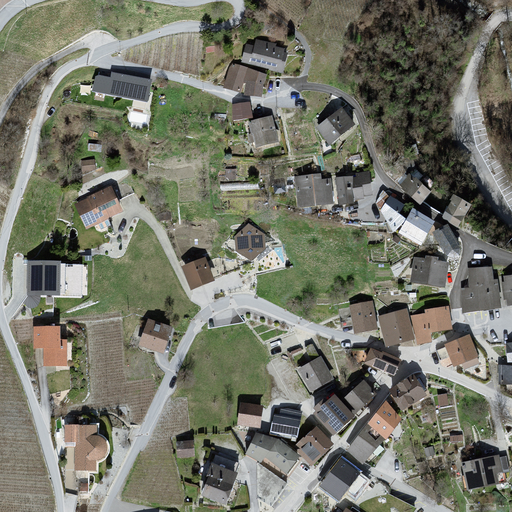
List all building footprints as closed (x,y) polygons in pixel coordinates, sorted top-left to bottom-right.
[(244,41),(239,58),(279,69),(284,52),(271,49),(273,42),(256,37),(254,44),(244,41)] [(268,76),(231,64),(224,88),(242,92),(245,86),(245,93),(263,96),(268,76)] [(153,81),(112,72),(111,78),(96,75),(93,93),(148,104),(153,81)] [(246,116),(244,103),(229,105),(232,119),(246,116)] [(345,126),(332,111),(308,131),(320,146),(345,126)] [(268,116),(246,121),(252,146),(274,140),(268,116)] [(97,168),(97,159),(82,160),(82,169),(97,168)] [(368,192),(366,168),(347,170),(347,176),(333,177),(335,203),(348,202),(348,194),(368,192)] [(325,203),(323,173),(291,176),(293,206),(325,203)] [(424,190),(407,174),(397,184),(414,201),(424,190)] [(118,214),(108,188),(83,198),(82,201),(72,207),(83,232),(118,214)] [(441,203),(427,196),(422,207),(436,214),(441,203)] [(403,205),(390,199),(385,211),(393,225),(403,205)] [(451,199),(441,216),(456,225),(466,208),(451,199)] [(425,225),(405,213),(392,234),(412,246),(425,225)] [(243,226),(230,240),(230,253),(245,264),(260,252),(260,235),(243,226)] [(440,227),(427,234),(441,258),(454,250),(440,227)] [(441,264),(412,258),(407,285),(436,291),(441,264)] [(201,261),(178,270),(186,293),(210,283),(201,261)] [(83,295),(84,265),(29,264),(29,294),(83,295)] [(489,264),(466,266),(468,288),(459,289),(461,312),(494,309),(489,264)] [(511,274),(501,276),(505,305),(511,304),(511,274)] [(372,328),(368,301),(346,304),(351,332),(372,328)] [(423,312),(409,314),(414,344),(430,342),(428,332),(448,329),(444,304),(422,307),(423,312)] [(407,339),(401,309),(376,314),(383,344),(407,339)] [(169,332),(145,322),(135,347),(159,357),(169,332)] [(54,330),(30,329),(30,351),(40,351),(53,351),(54,342),(54,330)] [(511,361),(511,340),(503,342),(506,362),(511,361)] [(467,341),(442,348),(449,371),(473,364),(467,341)] [(53,351),(40,351),(40,369),(62,369),(62,343),(54,342),(53,351)] [(397,361),(362,351),(356,368),(388,377),(397,361)] [(318,357),(295,369),(307,393),(330,381),(318,357)] [(511,366),(494,364),(493,386),(510,387),(511,366)] [(399,381),(388,394),(400,409),(424,394),(411,375),(399,381)] [(357,381),(339,398),(354,414),(372,397),(357,381)] [(330,396),(311,413),(331,435),(349,418),(330,396)] [(383,402),(366,426),(382,440),(398,418),(383,402)] [(237,405),(235,425),(259,431),(262,409),(237,405)] [(279,410),(276,418),(297,421),(300,414),(279,410)] [(276,418),(271,417),(268,435),(295,440),(297,421),(276,418)] [(93,428),(72,427),(70,473),(94,474),(94,463),(100,460),(103,454),(102,449),(99,443),(96,440),(92,437),(93,428)] [(313,428),(290,450),(307,468),(330,446),(313,428)] [(359,432),(345,451),(362,463),(376,444),(359,432)] [(252,434),(242,456),(256,465),(261,459),(273,445),(282,448),(284,444),(252,434)] [(190,444),(172,445),(175,460),(192,460),(190,444)] [(273,445),(261,459),(285,477),(297,459),(282,448),(273,445)] [(497,456),(458,464),(462,493),(506,486),(504,477),(509,476),(505,458),(498,460),(497,456)] [(338,461),(316,489),(334,503),(356,475),(338,461)] [(232,476),(207,465),(201,479),(203,480),(196,498),(221,508),(232,476)]
